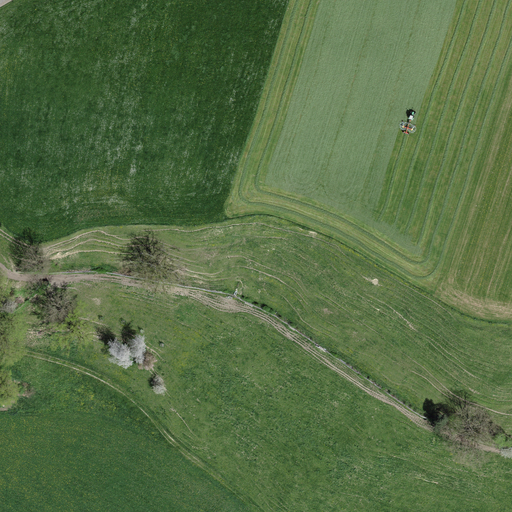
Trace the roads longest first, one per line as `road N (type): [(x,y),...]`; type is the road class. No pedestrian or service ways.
road 1 (track): [(0,266),(18,277),(100,276),(188,292),(255,313),(421,422),(511,453)]
road 2 (track): [(259,511),(112,383),(0,346)]
